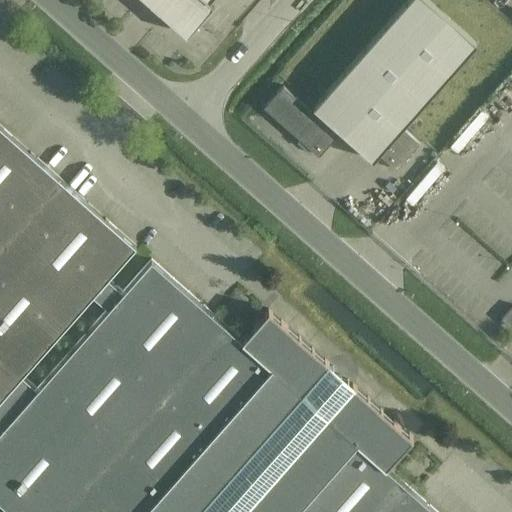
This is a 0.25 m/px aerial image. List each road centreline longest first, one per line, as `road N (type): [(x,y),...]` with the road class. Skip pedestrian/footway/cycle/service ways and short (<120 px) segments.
road 1 (unclassified): [(511,409),(189,123)]
road 2 (unknown): [(103,159),(254,291)]
road 3 (unclassified): [(189,123),(49,0)]
road 4 (unclassified): [(291,0),(189,123)]
road 5 (unknown): [(400,227),(480,303),(511,283)]
road 6 (unknown): [(0,68),(103,159)]
